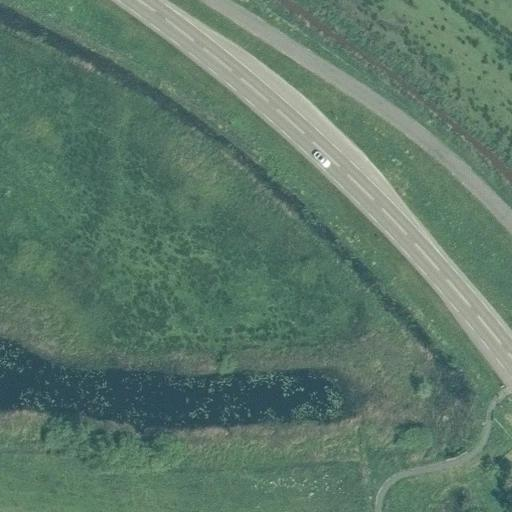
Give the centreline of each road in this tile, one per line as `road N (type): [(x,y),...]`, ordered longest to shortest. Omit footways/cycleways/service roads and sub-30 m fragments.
road 1 (secondary): [(427,255),(229,66),(140,0)]
road 2 (unclassified): [(511,224),(425,139),(214,0)]
road 3 (secondary): [(427,255),(511,385)]
road 4 (secondary): [(511,347),(427,255)]
